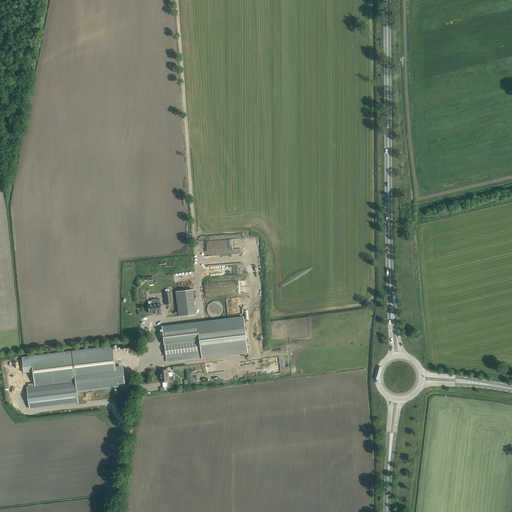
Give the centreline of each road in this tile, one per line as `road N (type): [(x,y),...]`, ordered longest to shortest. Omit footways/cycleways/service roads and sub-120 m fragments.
road 1 (track): [(147,324),(201,319),(176,0)]
road 2 (primary): [(390,285),(387,0)]
road 3 (unclassified): [(116,511),(147,324)]
